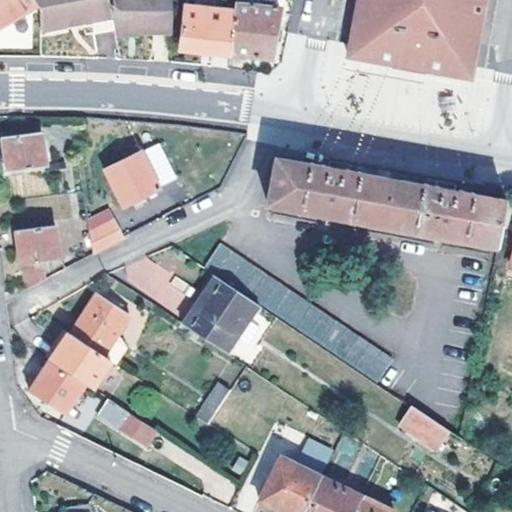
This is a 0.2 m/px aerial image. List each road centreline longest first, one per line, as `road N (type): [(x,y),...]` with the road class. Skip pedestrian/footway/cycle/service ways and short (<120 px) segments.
road 1 (residential): [(269,238),(330,299),(389,338),(436,332),(442,288),(428,263),(352,243)]
road 2 (residential): [(0,88),(127,92),(250,108)]
road 3 (residential): [(0,434),(60,452),(183,511)]
road 4 (residential): [(304,114),(485,147)]
